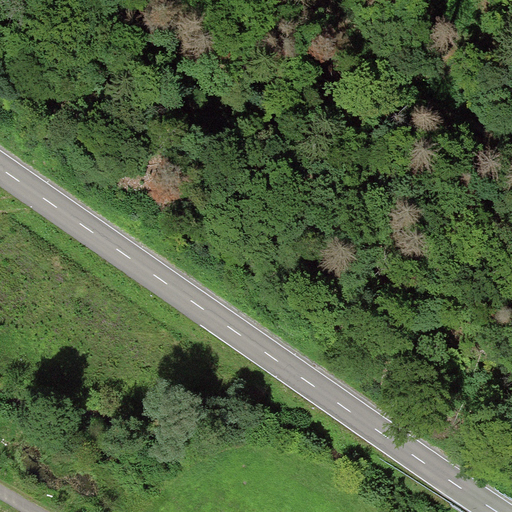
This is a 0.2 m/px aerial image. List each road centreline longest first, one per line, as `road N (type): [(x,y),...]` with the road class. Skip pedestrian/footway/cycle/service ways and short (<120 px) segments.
road 1 (tertiary): [(0,170),(496,511)]
road 2 (track): [(314,0),(511,146)]
